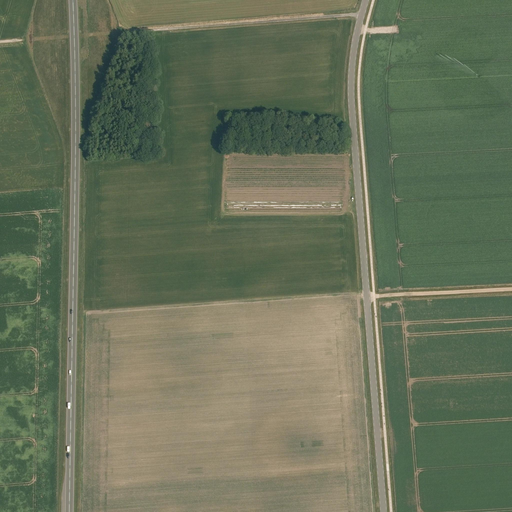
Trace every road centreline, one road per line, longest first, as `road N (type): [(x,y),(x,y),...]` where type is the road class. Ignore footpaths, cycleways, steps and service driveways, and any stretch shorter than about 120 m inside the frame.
road 1 (trunk): [(69,511),(72,0)]
road 2 (tertiary): [(383,511),(351,112),(361,14)]
road 3 (unclassified): [(361,14),(122,32)]
road 4 (track): [(511,288),(373,295)]
